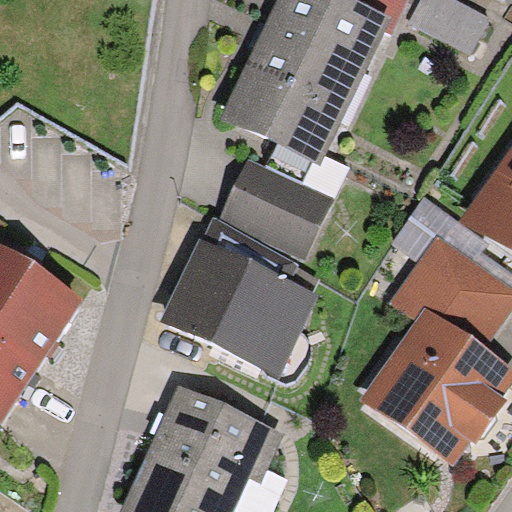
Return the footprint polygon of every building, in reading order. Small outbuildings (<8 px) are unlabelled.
[(375,16),(339,0),(277,0),(228,108),(294,139),(314,94),(322,98),(343,54),(355,59),(375,16)] [(339,0),(375,16),(389,23),(399,0),(339,0)] [(486,9),(468,0),(412,0),(402,18),(463,51),(486,9)] [(511,134),(510,137),(511,138),(511,164),(480,208),(511,231),(511,134)] [(221,215),(292,250),(333,167),(308,154),(293,183),(248,160),(221,215)] [(436,228),(467,249),(477,234),(419,196),(390,240),(415,258),(436,228)] [(292,250),(221,215),(208,241),(279,276),(292,250)] [(415,258),(490,308),(510,278),(467,249),(436,228),(415,258)] [(279,276),(208,241),(172,313),(259,356),(276,321),(287,326),(305,290),(279,276)] [(0,334),(32,356),(74,294),(0,244),(0,334)] [(490,308),(415,258),(391,293),(422,314),(466,344),(490,308)] [(466,344),(422,314),(368,395),(446,447),(500,365),(466,344)] [(0,402),(32,356),(0,334),(0,402)] [(117,502),(139,511),(220,511),(222,509),(229,511),(252,511),(268,478),(253,471),(276,422),(177,375),(117,502)]
